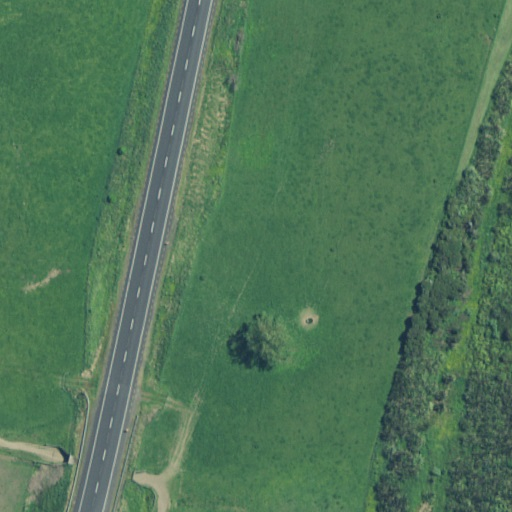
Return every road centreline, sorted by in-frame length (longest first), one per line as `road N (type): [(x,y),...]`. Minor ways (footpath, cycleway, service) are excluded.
road 1 (unclassified): [(196,0),(88,511)]
road 2 (track): [(0,439),(141,474),(163,486),(161,511)]
